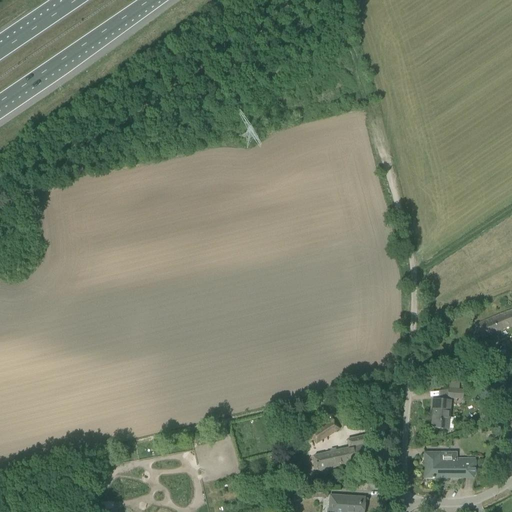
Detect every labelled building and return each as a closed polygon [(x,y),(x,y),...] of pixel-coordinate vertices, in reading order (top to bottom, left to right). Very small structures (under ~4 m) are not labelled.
[(476,324),(482,339),(492,334),(492,333),(511,324),(511,308),(507,311),(506,311),(476,324)] [(448,398),(462,399),(463,391),(448,390),(448,398)] [(432,428),(442,429),(452,430),(452,421),(447,421),(449,402),(432,400),(431,411),(433,411),(432,428)] [(495,412),(485,417),(487,422),(497,417),(495,412)] [(309,433),(315,444),(322,440),(322,441),(340,429),(333,418),(315,430),(309,433)] [(352,439),(354,447),(314,454),(318,470),(353,464),(353,462),(369,460),(366,445),(368,445),(366,436),(352,439)] [(425,478),(462,478),(462,475),(474,475),(474,460),(455,460),(455,459),(450,454),(425,454),(425,478)] [(313,490),(314,497),(327,497),(327,488),(313,490)] [(328,511),(363,511),(364,498),(330,495),(328,511)]
